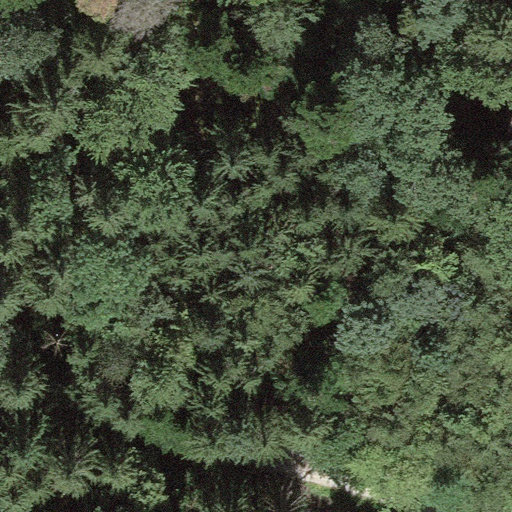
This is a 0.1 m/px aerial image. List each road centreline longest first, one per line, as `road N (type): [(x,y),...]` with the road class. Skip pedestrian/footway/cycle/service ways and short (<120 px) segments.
road 1 (track): [(0,373),(182,440),(439,511)]
road 2 (track): [(0,495),(182,440)]
